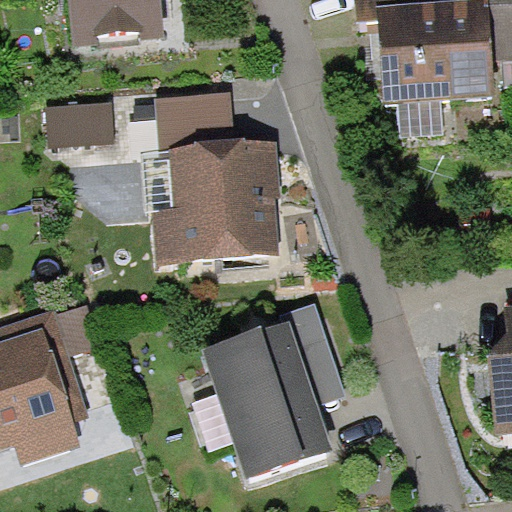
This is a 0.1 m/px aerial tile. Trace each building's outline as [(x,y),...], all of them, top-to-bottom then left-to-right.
[(162,17),(160,0),(67,0),(73,51),(164,42),(162,17)] [(483,10),(482,0),(356,0),(359,26),(379,25),(384,108),(496,101),(493,61),(490,10),(483,10)] [(511,0),(482,0),(483,10),(490,10),(493,61),(511,59),(511,0)] [(233,95),(154,100),(158,153),(171,152),(236,148),(233,95)] [(114,105),(46,108),(48,149),(116,146),(114,105)] [(236,148),(171,152),(175,212),(153,213),(157,267),(281,258),(276,198),(282,198),(278,145),(236,148)] [(281,317),(284,327),(290,325),(318,407),(348,398),(317,305),(281,317)] [(0,455),(16,450),(22,467),(81,448),(73,424),(90,418),(71,357),(101,348),(88,307),(57,316),(55,312),(0,329),(0,455)] [(511,308),(504,309),(507,339),(486,341),(488,361),(495,437),(511,435),(511,308)] [(284,327),(203,354),(218,396),(235,444),(248,483),(334,454),(327,435),(318,407),(290,325),(284,327)] [(235,444),(218,396),(192,405),(209,453),(235,444)] [(218,502),(219,511),(239,511),(239,501),(218,502)]
